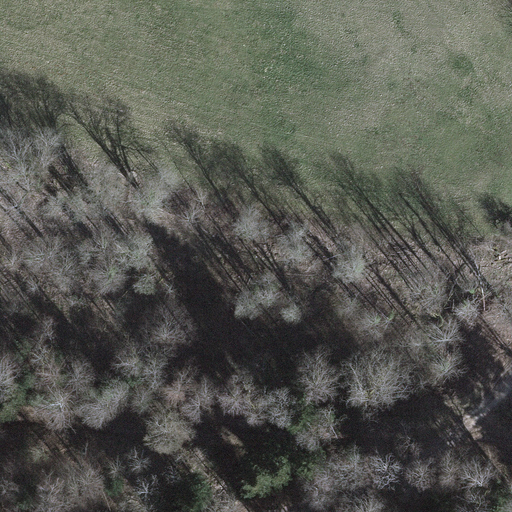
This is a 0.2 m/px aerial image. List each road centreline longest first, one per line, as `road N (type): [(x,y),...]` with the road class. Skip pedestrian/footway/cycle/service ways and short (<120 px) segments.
road 1 (track): [(0,410),(269,436),(436,420),(511,433)]
road 2 (track): [(285,511),(433,450),(511,368)]
